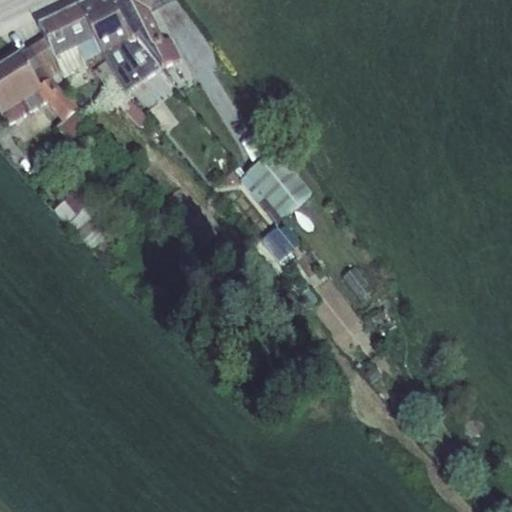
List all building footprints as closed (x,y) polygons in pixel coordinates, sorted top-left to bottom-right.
[(123,27),(109,0),(93,0),(77,8),(93,42),(123,27)] [(145,0),(109,0),(123,27),(131,44),(138,40),(147,53),(160,70),(162,68),(163,70),(181,61),(171,40),(164,43),(148,13),(151,12),(145,0)] [(93,42),(77,8),(38,27),(44,40),(55,61),(93,42)] [(123,27),(93,42),(100,55),(104,64),(106,63),(112,60),(114,64),(122,60),(120,57),(127,53),(124,48),(131,44),(123,27)] [(44,40),(19,57),(42,93),(3,118),(8,127),(45,104),(62,124),(57,129),(69,143),(88,126),(77,112),(78,110),(59,89),(70,84),(67,77),(64,78),(55,61),(44,40)] [(93,42),(55,61),(64,78),(67,77),(86,67),(84,64),(100,55),(93,42)] [(124,58),(141,86),(159,75),(142,47),(124,58)] [(3,118),(42,93),(19,57),(0,68),(0,115),(2,119),(3,118)] [(139,129),(148,120),(134,106),(119,88),(115,81),(110,71),(106,63),(104,64),(93,73),(112,95),(109,97),(139,129)] [(119,88),(134,106),(145,96),(129,79),(124,73),(115,81),(119,88)] [(275,152),(245,176),(279,221),(310,196),(275,152)] [(240,181),(273,224),(279,221),(245,176),(240,181)] [(54,214),(100,262),(123,240),(91,206),(92,206),(78,190),(64,203),(54,214)] [(179,220),(184,225),(193,217),(188,212),(179,220)] [(184,230),(202,249),(216,235),(199,216),(184,230)] [(260,243),(279,264),(294,250),(275,230),(260,243)] [(210,261),(221,272),(227,265),(216,254),(210,261)] [(354,268),(341,278),(359,304),(373,294),(354,268)] [(308,349),(323,365),(335,354),(320,338),(308,349)]
